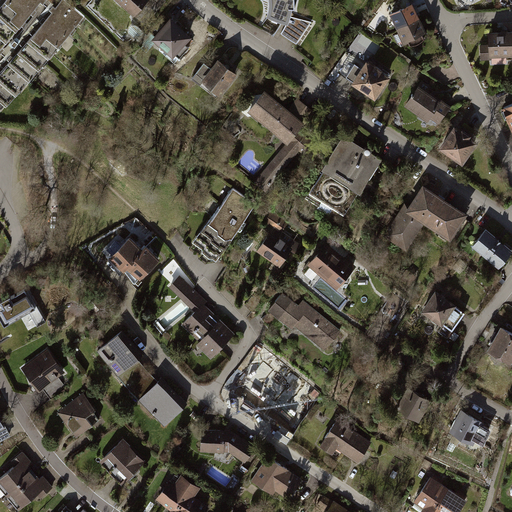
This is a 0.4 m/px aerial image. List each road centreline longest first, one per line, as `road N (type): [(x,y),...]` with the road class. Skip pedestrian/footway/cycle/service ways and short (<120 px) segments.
road 1 (residential): [(511,219),(196,0)]
road 2 (residential): [(374,511),(184,384),(129,316),(128,292),(107,266)]
road 3 (residential): [(107,511),(48,456),(0,377)]
road 4 (residential): [(445,26),(511,171)]
